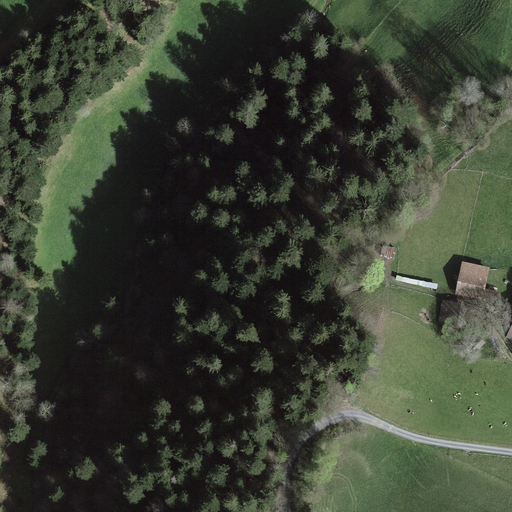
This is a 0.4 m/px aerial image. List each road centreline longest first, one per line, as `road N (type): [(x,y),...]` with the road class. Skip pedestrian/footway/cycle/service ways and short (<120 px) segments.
road 1 (track): [(511,11),(493,100),(472,139),(388,203),(348,268),(365,282),(461,300),(511,355)]
road 2 (residential): [(287,511),(290,455),(312,429),(340,415),(439,442),(511,451)]
